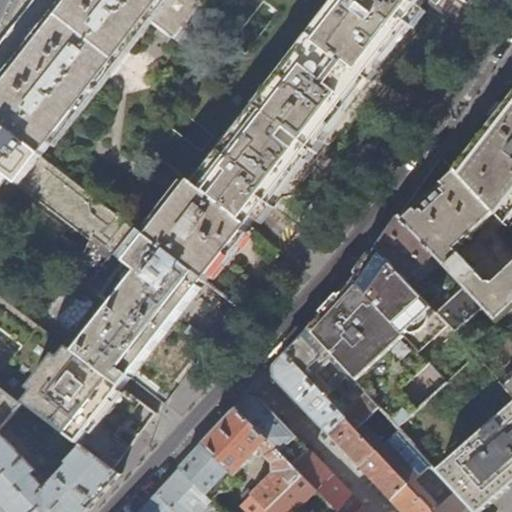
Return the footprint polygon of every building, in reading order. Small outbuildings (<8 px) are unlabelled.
[(37,0),(0,47),(0,120),(44,156),(145,26),(143,24),(149,18),(175,39),(206,0),(37,0)] [(215,139),(203,153),(159,119),(142,143),(191,181),(248,226),(250,227),(292,172),(316,141),(341,108),(389,47),(424,0),(228,0),(226,2),(223,0),(206,0),(175,39),(203,60),(170,104),(215,139)] [(428,0),(460,25),(479,0),(428,0)] [(502,222),(511,208),(511,100),(456,172),(495,214),(502,222)] [(148,236),(44,156),(0,120),(0,188),(8,178),(90,241),(75,273),(116,304),(78,355),(123,389),(190,301),(205,281),(148,236)] [(456,249),(495,214),(456,172),(442,157),(421,186),(400,217),(446,266),(466,287),(484,307),(498,321),(511,308),(511,265),(494,282),(486,282),(456,249)] [(235,243),(248,226),(191,181),(148,236),(205,281),(235,243)] [(389,232),(376,249),(407,282),(412,277),(416,282),(431,269),(436,274),(446,266),(400,217),(389,232)] [(407,282),(376,249),(363,267),(354,279),(380,308),(397,293),(412,309),(419,304),(423,308),(428,304),(407,282)] [(429,362),(354,281),(329,307),(308,330),(351,377),(366,393),(380,408),(398,428),(419,409),(400,390),(429,362)] [(455,333),(484,307),(466,287),(438,314),(455,333)] [(71,350),(0,296),(0,328),(21,346),(0,373),(0,388),(24,407),(26,405),(28,406),(37,395),(32,391),(58,356),(63,360),(71,350)] [(478,357),(455,333),(438,314),(434,310),(419,324),(428,334),(415,345),(449,382),(478,357)] [(297,342),(286,354),(338,410),(344,406),(334,396),(337,393),(330,386),(340,377),(345,383),(351,377),(308,330),(297,342)] [(141,402),(123,389),(78,355),(71,350),(63,360),(58,356),(32,391),(37,395),(28,406),(83,449),(112,471),(121,460),(131,448),(115,436),(141,402)] [(338,410),(286,354),(275,366),(276,378),(303,407),(329,435),(347,420),(342,414),(338,410)] [(0,430),(24,407),(0,388),(0,430)] [(366,393),(342,414),(347,420),(356,429),(380,408),(366,393)] [(288,427),(260,398),(248,396),(237,408),(304,476),(318,491),(338,511),(369,511),(348,489),(325,466),(288,427)] [(511,486),(511,406),(439,471),(475,511),(483,511),(487,509),(511,486)] [(271,511),(269,509),(304,476),(237,408),(220,426),(205,442),(237,475),(263,448),(266,458),(272,464),(273,475),(252,493),(251,492),(245,497),(250,502),(244,506),(249,511),(271,511)] [(475,511),(439,471),(398,428),(380,408),(356,429),(378,452),(407,484),(417,494),(434,480),(451,499),(436,511),(475,511)] [(378,452),(356,429),(347,420),(329,435),(338,444),(360,468),(378,452)] [(39,472),(0,431),(0,502),(9,511),(87,511),(98,500),(119,477),(112,471),(83,449),(68,465),(69,467),(48,489),(35,477),(39,472)] [(237,475),(205,442),(192,457),(181,468),(213,500),(237,475)] [(407,484),(378,452),(360,468),(369,477),(391,500),(407,484)] [(202,511),(213,500),(181,468),(168,482),(158,494),(174,511),(202,511)] [(271,511),(296,511),(318,491),(304,476),(269,509),(271,511)] [(432,511),(417,494),(407,484),(391,500),(401,511),(432,511)] [(174,511),(158,494),(143,509),(140,511),(174,511)]
